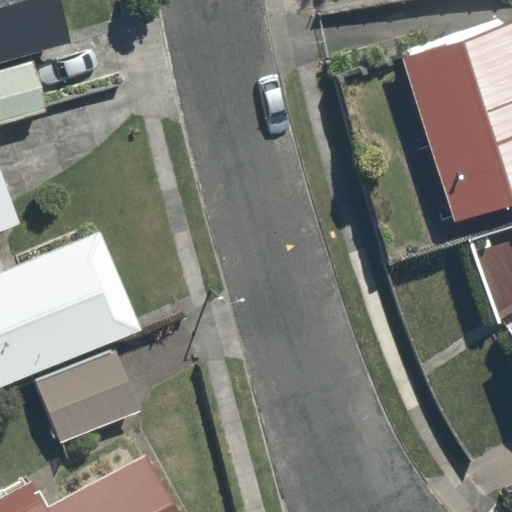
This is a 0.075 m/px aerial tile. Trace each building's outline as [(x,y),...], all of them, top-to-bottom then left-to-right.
[(63,0),(0,0),(0,119),(53,106),(40,55),(75,46),(63,0)] [(511,15),(399,48),(449,220),(511,201),(511,15)] [(0,166),(0,375),(121,334),(150,324),(117,227),(0,267),(0,236),(21,229),(0,166)] [(511,223),(469,246),(503,313),(511,308),(511,223)] [(123,335),(29,376),(61,451),(155,410),(123,335)] [(29,471),(0,486),(0,511),(187,511),(153,448),(47,505),(29,471)]
